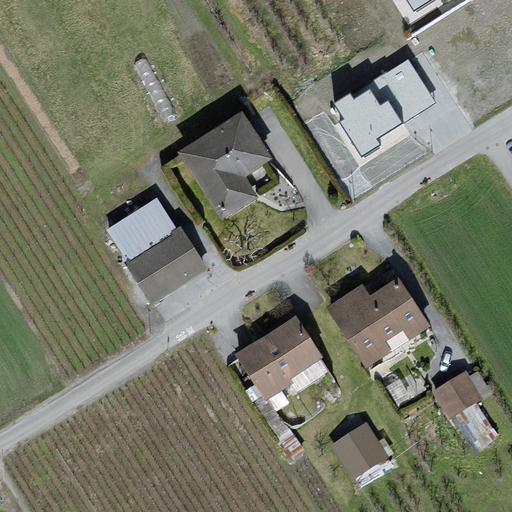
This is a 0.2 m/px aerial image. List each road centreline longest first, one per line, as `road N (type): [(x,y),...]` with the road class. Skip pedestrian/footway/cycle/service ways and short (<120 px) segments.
road 1 (residential): [(511,121),(153,352)]
road 2 (unclassified): [(153,352),(0,444)]
